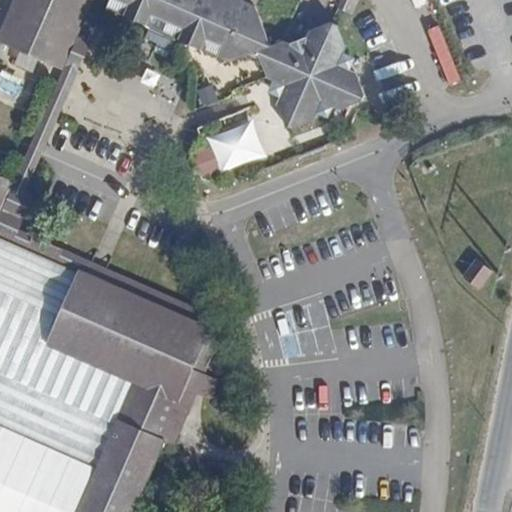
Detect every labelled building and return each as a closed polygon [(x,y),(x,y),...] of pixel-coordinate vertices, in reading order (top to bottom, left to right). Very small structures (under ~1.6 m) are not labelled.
[(81,0),(53,65),(64,70),(61,76),(15,181),(13,181),(0,211),(0,237),(79,272),(79,271),(87,274),(90,269),(103,275),(102,280),(192,320),(186,335),(205,343),(179,400),(191,405),(197,390),(216,399),(223,384),(203,376),(214,349),(221,351),(234,322),(207,310),(206,313),(101,267),(19,230),(34,196),(26,192),(74,82),(91,42),(76,36),(91,0),(81,0)] [(16,0),(0,36),(0,41),(7,45),(26,0),(16,0)] [(26,0),(7,45),(53,65),(81,0),(26,0)] [(150,26),(177,38),(231,62),(259,52),(287,125),(293,128),(363,100),(365,95),(338,25),(332,22),(310,31),(307,37),(290,44),(284,41),(271,46),(256,7),(244,1),(243,1),(238,11),(227,6),(229,0),(111,0),(108,7),(150,26)] [(243,1),(240,0),(229,0),(227,6),(238,11),(243,1)] [(358,0),(341,0),(338,8),(352,14),(358,0)] [(168,58),(177,38),(150,26),(144,37),(156,43),(152,51),(168,58)] [(2,70),(0,74),(20,83),(22,79),(2,70)] [(0,74),(0,88),(17,96),(22,84),(20,83),(0,74)] [(207,139),(220,174),(265,158),(253,122),(207,139)] [(0,211),(13,181),(0,175),(0,211)] [(79,272),(0,237),(0,372),(117,424),(135,382),(48,343),(79,272)] [(476,259),(463,276),(482,289),(494,272),(476,259)] [(98,467),(77,511),(136,511),(165,442),(174,446),(191,405),(179,400),(205,343),(186,335),(192,320),(102,280),(103,275),(90,269),(87,274),(79,271),(79,272),(48,343),(135,382),(117,424),(98,467)] [(326,306),(275,313),(281,361),(332,354),(326,306)] [(117,424),(0,372),(0,423),(98,467),(117,424)] [(77,511),(98,467),(0,423),(0,511),(77,511)]
